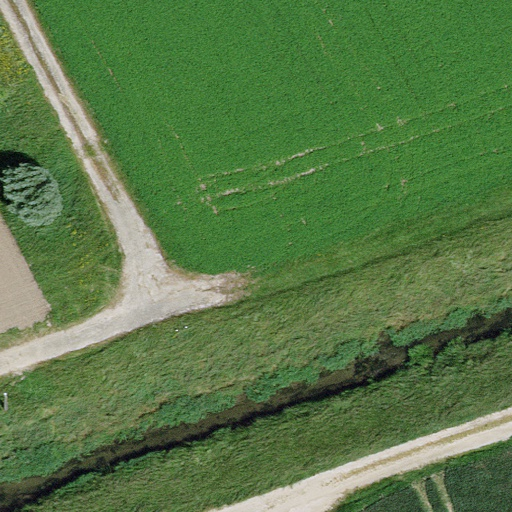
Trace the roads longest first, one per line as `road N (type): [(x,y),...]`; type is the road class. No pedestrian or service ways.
road 1 (track): [(0,364),(118,323),(139,299),(144,275),(138,238),(9,0)]
road 2 (track): [(511,429),(268,511)]
